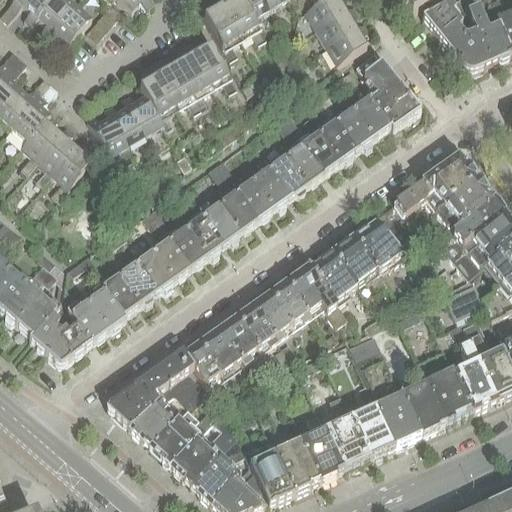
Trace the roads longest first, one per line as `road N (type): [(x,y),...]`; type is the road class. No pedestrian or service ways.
road 1 (residential): [(453,133),(30,433)]
road 2 (residential): [(176,0),(141,47),(67,93),(0,39)]
road 3 (residential): [(453,133),(399,63),(366,0)]
road 4 (tertiary): [(369,511),(511,446)]
